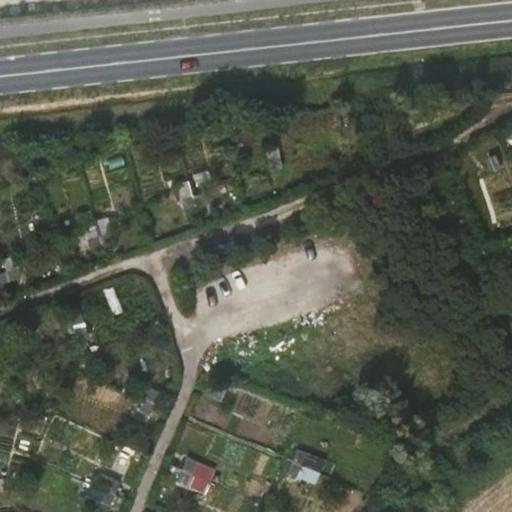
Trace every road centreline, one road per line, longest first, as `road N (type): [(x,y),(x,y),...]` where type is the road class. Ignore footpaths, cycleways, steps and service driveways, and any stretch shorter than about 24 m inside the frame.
road 1 (track): [(0,308),(446,149),(511,110)]
road 2 (primary): [(511,22),(0,76)]
road 3 (track): [(157,255),(196,359),(131,511)]
